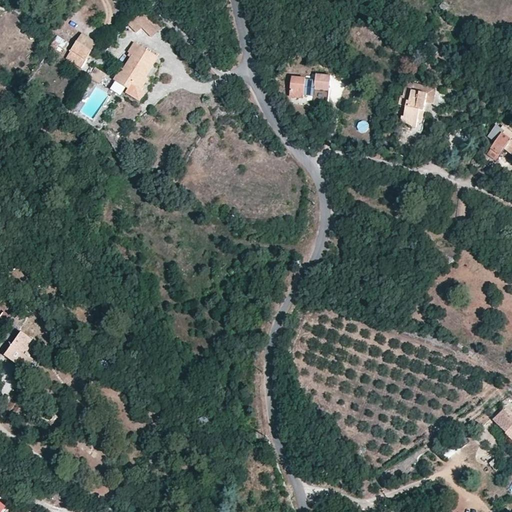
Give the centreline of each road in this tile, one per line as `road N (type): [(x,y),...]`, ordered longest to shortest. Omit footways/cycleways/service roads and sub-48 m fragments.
road 1 (unclassified): [(248,71),(272,124),(316,175),(325,215),(268,350),(275,437),(300,511)]
road 2 (track): [(511,205),(331,148),(305,162)]
road 3 (unclassified): [(248,71),(220,74),(146,0)]
